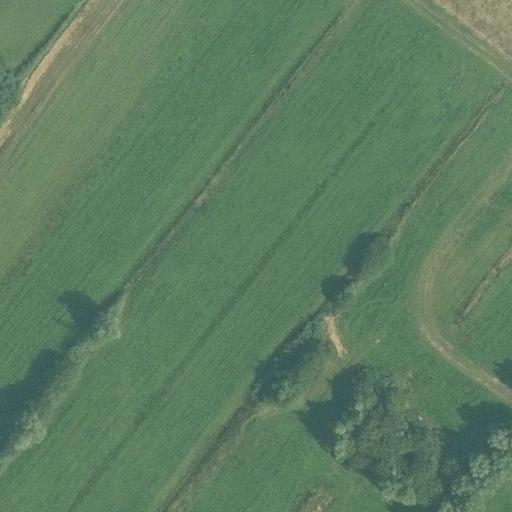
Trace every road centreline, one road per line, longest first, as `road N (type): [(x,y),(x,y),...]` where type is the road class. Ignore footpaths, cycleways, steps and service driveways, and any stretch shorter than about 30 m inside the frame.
road 1 (track): [(511,395),(449,353),(433,328),(432,308),(438,266),(511,153)]
road 2 (track): [(511,74),(415,0)]
